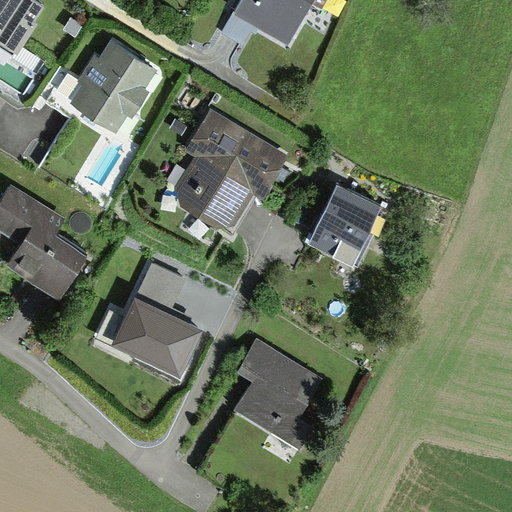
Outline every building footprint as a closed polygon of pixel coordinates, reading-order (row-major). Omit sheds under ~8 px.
[(0,0),(0,44),(13,54),(17,56),(23,47),(37,24),(35,23),(45,6),(35,0),(0,0)] [(314,0),(241,0),(234,12),(233,14),(244,20),(259,28),(288,45),(314,0)] [(256,34),(259,28),(244,20),(233,14),(234,12),(234,11),(221,33),(243,44),(251,31),(256,34)] [(72,16),(64,30),(77,37),(85,23),(72,16)] [(158,70),(110,39),(99,57),(95,54),(83,72),(77,81),(83,84),(70,104),(116,134),(128,116),(132,119),(150,91),(146,89),(158,70)] [(46,62),(23,47),(17,56),(13,54),(11,58),(37,75),(46,62)] [(288,155),(210,109),(185,151),(194,157),(176,188),(181,207),(217,229),(234,226),(250,200),(254,195),(264,201),(288,155)] [(101,135),(69,115),(38,167),(70,186),(101,135)] [(188,126),(175,118),(169,128),(182,136),(188,126)] [(66,218),(11,183),(0,201),(0,229),(22,244),(7,268),(60,301),(88,257),(54,236),(66,218)] [(327,207),(308,245),(353,267),(382,207),(337,186),(327,207)] [(152,262),(138,293),(172,309),(173,308),(186,278),(152,262)] [(136,298),(113,346),(181,379),(204,330),(190,323),(178,318),(170,314),(136,298)] [(172,309),(170,314),(178,318),(190,323),(192,317),(173,308),(172,309)] [(324,379),(257,338),(237,372),(252,382),(234,411),(299,450),(311,429),(299,421),(324,379)]
